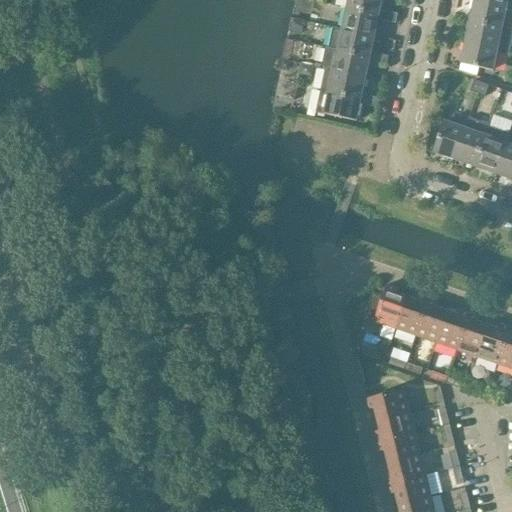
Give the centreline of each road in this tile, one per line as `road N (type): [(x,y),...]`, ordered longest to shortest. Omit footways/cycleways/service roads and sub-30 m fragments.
road 1 (residential): [(511,217),(394,171),(431,0)]
road 2 (residential): [(333,269),(381,270),(511,316)]
